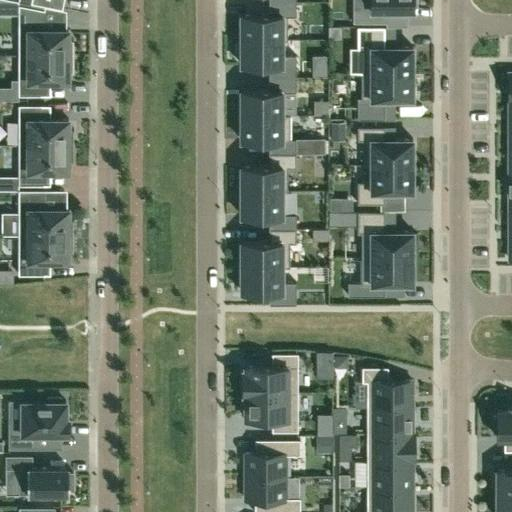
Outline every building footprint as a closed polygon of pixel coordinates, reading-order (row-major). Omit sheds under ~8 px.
[(31,0),(31,2),(62,9),(63,0),(31,0)] [(353,8),(353,21),(386,21),(386,9),(412,9),(412,4),(417,4),(416,0),(367,0),(367,8),(353,8)] [(241,13),(241,39),(283,39),(283,15),(296,15),(296,1),(268,1),(269,13),(241,13)] [(73,55),(73,38),(68,38),(68,28),(44,28),(44,9),(19,4),(19,54),(73,55)] [(357,26),(357,47),(363,47),(363,71),(363,72),(412,72),(412,45),(384,45),(384,25),(357,26)] [(241,39),(241,65),(269,65),(269,77),(295,77),(295,54),(283,54),(283,39),(241,39)] [(73,71),(73,55),(19,54),(18,95),(44,95),(44,80),(68,80),(68,71),(73,71)] [(357,96),(357,118),(384,118),(384,98),(412,98),(412,72),(363,72),(363,71),(361,71),(361,96),(357,96)] [(240,89),(240,114),(283,114),(283,90),(296,90),(295,77),(269,77),(268,89),(240,89)] [(328,114),(328,100),(314,100),(314,114),(328,114)] [(44,118),(44,104),(19,104),(18,144),(73,144),(73,128),(68,128),(68,118),(44,118)] [(240,114),(240,139),(268,139),(269,152),(296,152),(296,138),(290,138),(290,114),(283,114),(240,114)] [(343,121),(331,121),(331,139),(343,139),(343,121)] [(357,125),(357,139),(363,139),(363,165),(370,165),(370,164),(412,164),(412,138),(384,138),(384,125),(357,125)] [(324,152),(324,138),(296,138),(296,152),(324,152)] [(73,160),(73,144),(18,144),(18,184),(44,184),(44,170),(68,170),(68,160),(73,160)] [(240,165),(240,190),(283,190),(287,190),(287,166),(296,166),(296,152),(269,152),(269,165),(240,165)] [(357,180),(357,202),(384,202),(384,190),(412,190),(412,164),(370,164),(370,165),(370,180),(357,180)] [(44,208),(44,189),(18,189),(18,234),(73,234),(73,218),(68,217),(68,208),(44,208)] [(240,190),(240,216),(269,216),(269,228),(295,228),(295,213),(283,213),(283,190),(240,190)] [(357,210),(357,231),(361,232),(361,256),(412,256),(412,249),(417,249),(417,233),(412,233),(412,230),(384,230),(384,210),(357,210)] [(240,240),(240,265),(289,265),(289,242),(295,242),(295,228),(269,228),(269,239),(240,240)] [(312,228),(312,239),(328,239),(328,228),(312,228)] [(44,274),(44,260),(68,260),(68,250),(73,250),(73,234),(18,234),(18,274),(44,274)] [(348,281),(348,295),(384,295),(384,282),(412,282),(412,256),(361,256),(361,281),(348,281)] [(240,265),(240,291),(269,291),(269,303),(295,303),(296,281),(283,281),(283,266),(289,266),(289,265),(240,265)] [(242,369),(242,392),(245,392),(245,391),(297,391),(297,352),(272,352),(272,365),(245,365),(245,369),(242,369)] [(346,355),(335,355),(335,366),(346,366),(346,355)] [(362,366),(362,380),(367,380),(367,406),(412,406),(412,379),(387,379),(387,366),(362,366)] [(241,398),(241,414),(245,414),(245,417),(272,417),(271,430),(297,430),(297,391),(245,391),(245,392),(245,398),(241,398)] [(22,421),(9,421),(9,447),(49,447),(49,432),(69,432),(69,417),(66,417),(66,401),(66,400),(61,400),(61,396),(46,396),(46,400),(22,400),(22,401),(22,421)] [(367,406),(367,432),(412,432),(412,431),(412,406),(367,406)] [(493,415),(493,431),(497,431),(497,437),(511,437),(511,406),(507,406),(507,409),(497,409),(497,415),(493,415)] [(333,432),(333,413),(322,413),(322,434),(333,434),(333,432)] [(367,432),(367,459),(412,459),(412,460),(414,460),(414,431),(412,431),(412,432),(367,432)] [(356,445),(356,432),(346,432),(339,432),(339,445),(351,445),(356,445)] [(321,437),(321,452),(331,452),(331,437),(321,437)] [(245,451),(245,475),(285,475),(285,454),(300,454),(300,438),(254,438),(254,451),(245,451)] [(69,467),(32,467),(32,455),(6,455),(6,467),(6,493),(19,493),(39,493),(39,497),(55,497),(55,493),(69,493),(69,488),(73,488),(73,471),(69,471),(69,467)] [(367,459),(367,486),(412,486),(412,460),(412,459),(367,459)] [(493,472),(493,488),(497,488),(497,494),(511,493),(511,468),(497,469),(497,472),(493,472)] [(348,474),(339,474),(339,485),(348,485),(348,474)] [(245,475),(245,499),(254,499),(254,511),(293,511),(299,511),(300,497),(285,497),(285,475),(245,475)] [(356,511),(411,511),(412,486),(367,486),(367,511),(356,511)] [(511,511),(511,493),(497,494),(496,511),(511,511)]
